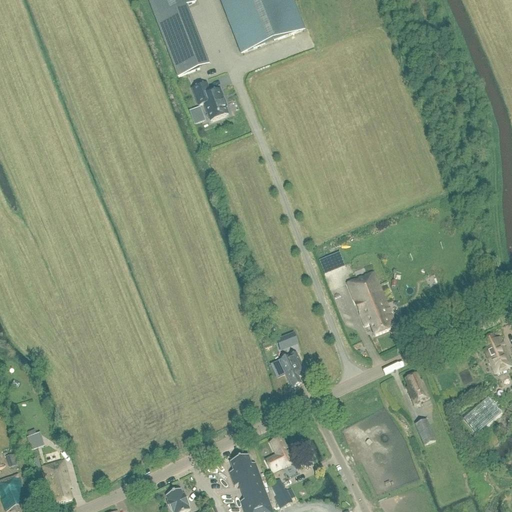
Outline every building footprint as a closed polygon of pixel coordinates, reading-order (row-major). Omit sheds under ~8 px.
[(147,0),(178,78),(199,70),(176,10),(194,3),(193,0),(147,0)] [(220,0),(242,54),(302,31),(289,0),(220,0)] [(192,90),(198,108),(203,106),(210,123),(228,116),(225,109),(226,109),(220,91),(210,94),(206,85),(192,90)] [(156,115),(148,94),(140,96),(148,118),(156,115)] [(186,220),(196,216),(186,188),(176,192),(186,220)] [(202,224),(191,226),(194,251),(205,250),(202,224)] [(202,259),(208,276),(216,274),(210,256),(202,259)] [(395,325),(392,317),(391,317),(374,274),(347,285),(359,315),(365,329),(370,327),(375,338),(390,332),(389,327),(395,325)] [(496,281),(493,275),(485,279),(488,285),(496,281)] [(293,336),(276,342),(280,350),(297,344),(293,336)] [(511,368),(499,339),(494,341),(492,336),(482,341),(486,350),(483,351),(495,376),(511,368)] [(279,362),(271,366),(277,379),(285,375),(291,389),(293,388),(293,389),(301,386),(296,375),(304,371),(296,355),(279,362)] [(410,393),(408,394),(414,407),(429,400),(421,382),(420,383),(416,375),(404,381),(410,393)] [(435,444),(426,422),(414,427),(424,448),(435,444)] [(38,449),(34,436),(27,439),(31,451),(38,449)] [(281,439),(270,444),(276,457),(265,462),(271,474),(282,469),(282,471),(293,465),(281,439)] [(251,466),(248,458),(230,465),(233,473),(229,475),(234,489),(238,487),(244,502),(240,504),(242,511),(272,511),(255,465),(251,466)] [(72,502),(69,491),(72,490),(63,463),(42,469),(50,496),(54,495),(57,506),(72,502)] [(0,470),(1,475),(14,471),(12,464),(0,467),(0,470)] [(28,511),(24,501),(27,500),(18,476),(0,482),(0,500),(4,511),(28,511)] [(270,487),(276,498),(279,497),(284,508),(292,504),(287,492),(285,493),(280,482),(270,487)] [(168,506),(170,511),(189,511),(180,491),(165,498),(169,505),(168,506)]
